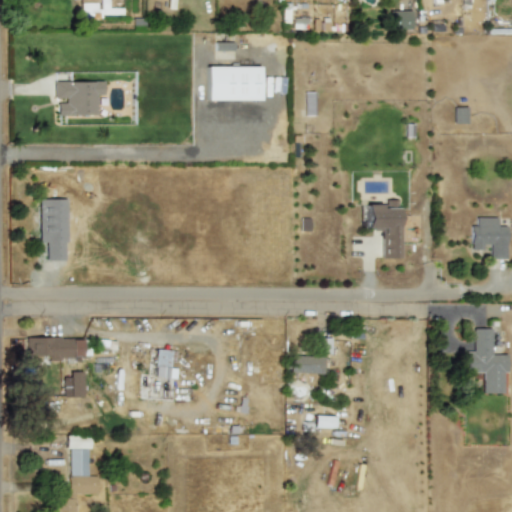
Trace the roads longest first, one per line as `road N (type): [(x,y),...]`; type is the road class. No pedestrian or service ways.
road 1 (residential): [(0,308),(419,309)]
road 2 (residential): [(0,511),(0,292)]
